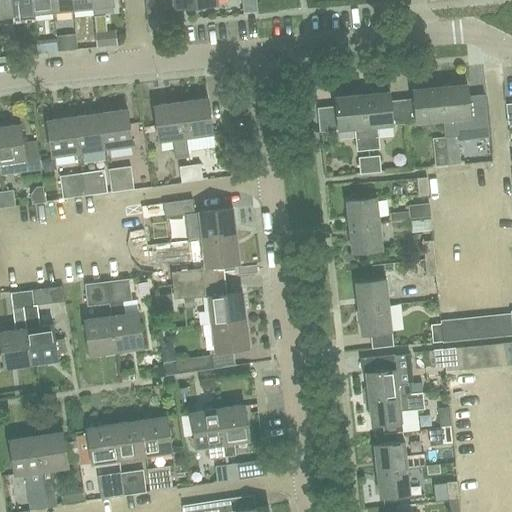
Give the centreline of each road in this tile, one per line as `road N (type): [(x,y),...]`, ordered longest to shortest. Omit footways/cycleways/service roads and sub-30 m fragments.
road 1 (residential): [(305,478),(268,179)]
road 2 (residential): [(255,52),(462,34),(511,49)]
road 3 (residential): [(76,232),(142,194),(268,179)]
road 4 (residential): [(155,511),(185,493),(305,478)]
road 5 (residential): [(0,78),(139,64)]
road 6 (residential): [(268,179),(255,52)]
